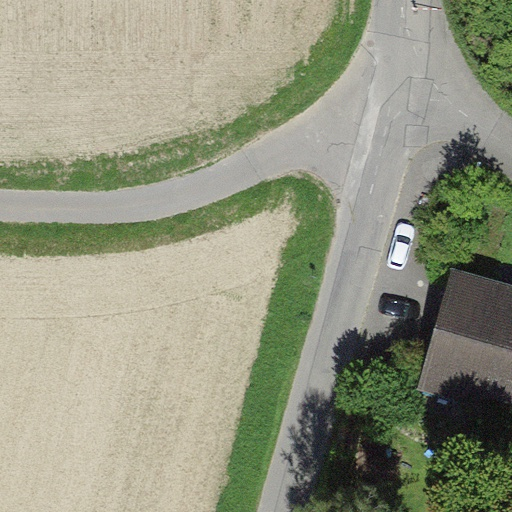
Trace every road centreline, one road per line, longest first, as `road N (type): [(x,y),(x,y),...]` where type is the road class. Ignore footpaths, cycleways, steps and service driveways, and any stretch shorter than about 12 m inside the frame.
road 1 (unclassified): [(408,61),(287,511)]
road 2 (track): [(0,210),(127,211),(225,191),(318,137),(408,61)]
road 3 (residential): [(408,61),(511,150)]
